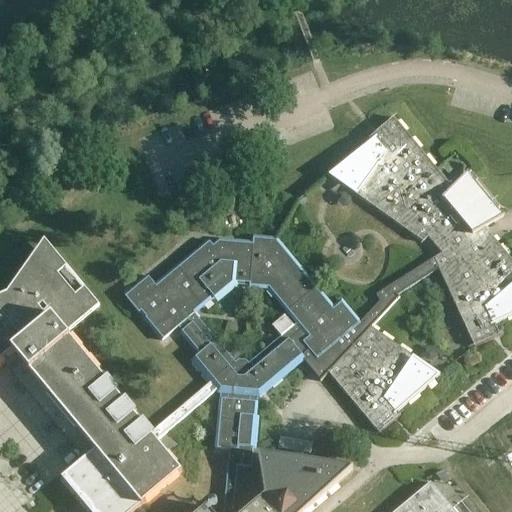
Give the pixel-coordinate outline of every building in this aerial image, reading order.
[(441,256),(433,261),(440,271),(439,271),(475,349),(500,337),(495,326),(511,318),(511,261),(496,242),(485,230),(504,218),(467,174),(452,190),(394,120),(372,139),(373,141),(329,178),(331,179),(338,173),(361,189),(355,196),(424,245),(428,240),(441,256)] [(154,430),(67,325),(98,297),(43,233),(8,285),(0,287),(0,364),(13,354),(17,359),(22,364),(92,443),(61,467),(96,511),(120,511),(140,496),(142,494),(181,462),(165,443),(217,393),(210,385),(154,430)] [(412,366),(416,360),(372,329),(400,299),(398,297),(439,271),(440,271),(433,261),(377,297),(380,303),(360,324),(342,302),(334,309),(277,241),(254,239),(253,245),(219,242),(213,247),(209,242),(155,287),(148,278),(124,297),(162,343),(177,330),(199,357),(192,363),(210,385),(217,393),(219,395),(221,395),(216,450),(230,451),(228,467),(225,467),(226,456),(202,453),(199,489),(212,490),(222,491),(223,479),(227,480),(224,511),(233,511),(238,468),(252,469),(253,450),(256,450),(257,441),(259,419),(256,419),(258,399),(260,399),(305,362),(307,364),(324,379),(320,383),(321,384),(322,382),(329,375),(380,436),(401,418),(398,414),(440,378),(439,377),(434,381),(412,366)] [(297,442),(295,453),(311,456),(313,445),(297,442)] [(307,511),(354,473),(258,455),(265,497),(246,511),(210,511),(207,508),(202,511),(307,511)] [(397,511),(453,511),(430,484),(402,508),(397,511)]
